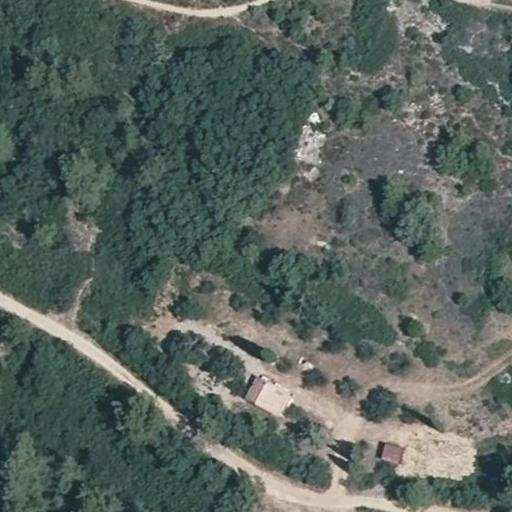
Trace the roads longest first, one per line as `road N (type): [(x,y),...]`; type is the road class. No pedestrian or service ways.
road 1 (track): [(0,305),(139,387),(299,505),(390,502),(426,511)]
road 2 (track): [(145,0),(212,15),(264,0)]
